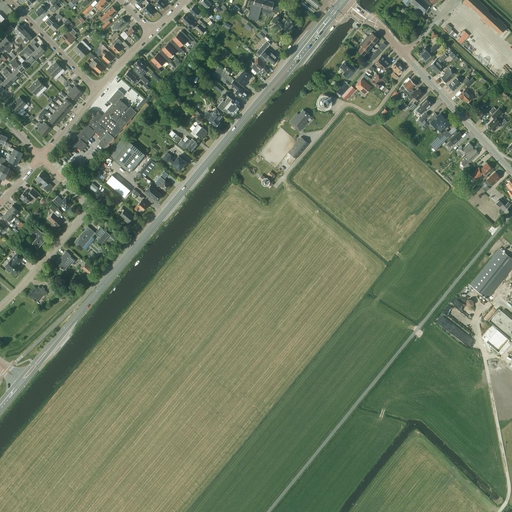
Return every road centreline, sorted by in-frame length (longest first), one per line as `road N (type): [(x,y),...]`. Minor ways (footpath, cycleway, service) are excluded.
road 1 (primary): [(19,383),(342,1)]
road 2 (unclassified): [(267,511),(511,213)]
road 3 (residential): [(0,306),(85,212),(40,157)]
road 4 (unclassified): [(284,175),(344,105),(375,111),(412,64)]
road 5 (tertiary): [(511,169),(412,64)]
road 6 (residential): [(97,89),(8,0)]
